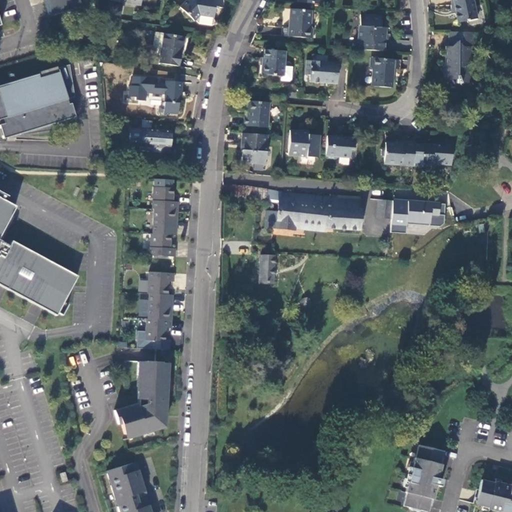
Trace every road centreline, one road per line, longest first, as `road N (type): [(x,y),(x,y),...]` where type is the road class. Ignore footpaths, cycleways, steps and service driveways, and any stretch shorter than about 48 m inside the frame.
road 1 (residential): [(253,0),(219,85),(212,128),(189,511)]
road 2 (residential): [(413,0),(419,27),(410,99),(395,110),(332,103)]
